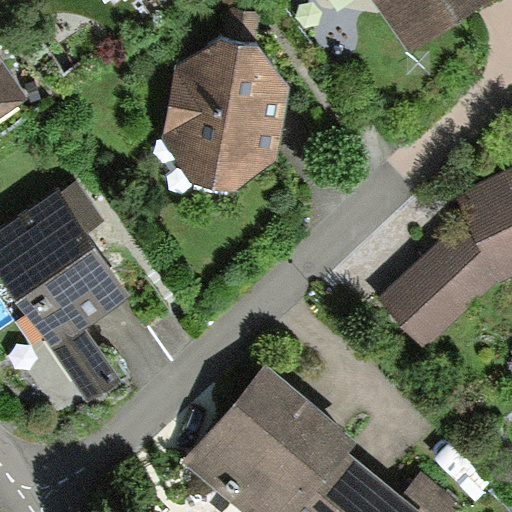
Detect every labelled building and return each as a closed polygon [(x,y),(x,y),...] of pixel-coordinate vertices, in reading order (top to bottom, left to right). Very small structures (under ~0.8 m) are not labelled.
[(376,0),(407,42),(466,0),(376,0)] [(177,53),(164,125),(193,166),(235,173),(278,147),(290,76),(258,27),(241,25),(219,23),(177,53)] [(0,109),(30,89),(0,44),(0,109)] [(426,340),(498,277),(511,270),(511,163),(458,190),(468,206),(381,293),(426,340)] [(60,184),(0,224),(0,260),(89,391),(121,369),(83,315),(129,284),(81,214),(60,184)] [(182,455),(251,511),(287,511),(347,440),(357,428),(266,354),(182,455)] [(452,511),(462,500),(421,466),(404,487),(347,440),(287,511),(452,511)]
